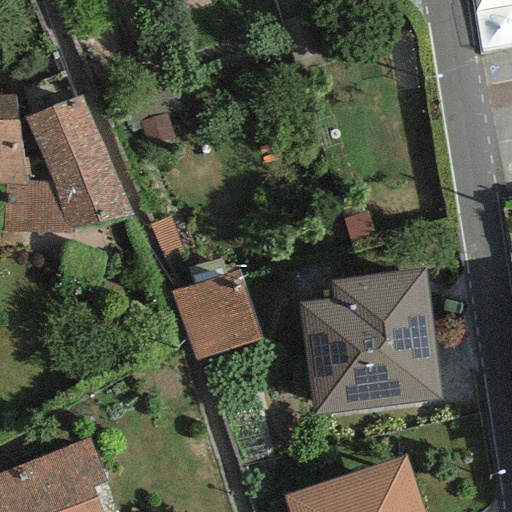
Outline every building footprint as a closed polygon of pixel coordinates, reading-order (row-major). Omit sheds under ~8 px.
[(511,0),(480,0),(483,16),(511,11),(511,0)] [(0,182),(4,182),(22,183),(12,103),(0,104),(0,182)] [(70,105),(23,126),(54,187),(4,182),(1,229),(68,236),(124,221),(70,105)] [(167,120),(140,129),(147,149),(174,140),(167,120)] [(366,211),(342,219),(352,252),(376,244),(366,211)] [(169,222),(149,229),(162,264),(182,257),(169,222)] [(422,270),(332,282),(335,307),(297,312),(311,416),(439,399),(422,270)] [(238,275),(175,296),(197,363),(260,342),(238,275)] [(87,442),(0,477),(0,511),(97,511),(90,494),(106,488),(87,442)] [(420,511),(403,459),(279,501),(282,511),(420,511)]
